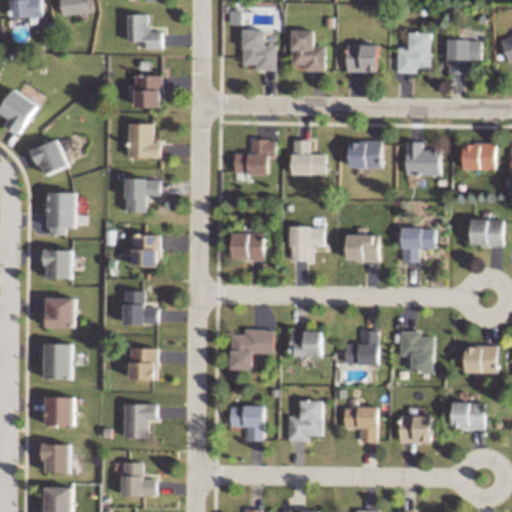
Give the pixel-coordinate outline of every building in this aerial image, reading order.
[(11,0),(12,16),(43,16),(41,0),(11,0)] [(62,0),(64,14),(92,11),(91,0),(62,0)] [(147,40),(147,48),(163,48),(163,30),(150,30),(150,13),(129,13),(129,40),(147,40)] [(277,44),(266,44),(266,29),(244,28),(243,64),(257,64),(257,68),(277,69),(277,44)] [(325,70),(325,45),(315,45),(315,30),(293,30),(293,64),(306,65),(306,70),(325,70)] [(432,32),(410,31),(409,46),(398,46),(397,71),(418,72),(418,67),(431,67),(432,32)] [(511,35),(501,39),(510,62),(511,61),(511,35)] [(465,73),(465,59),(482,59),(482,39),(449,38),(448,73),(465,73)] [(348,70),(379,71),(379,44),(348,43),(348,70)] [(162,74),(136,75),(137,106),(163,105),(162,74)] [(0,109),(0,114),(9,121),(6,125),(19,133),(39,104),(15,88),(0,109)] [(162,141),(154,141),(155,123),(130,122),(129,157),(162,157),(162,141)] [(70,165),(58,138),(48,143),(46,136),(31,143),(45,175),(70,165)] [(269,173),(270,155),(277,156),(277,138),(253,138),(253,152),(236,152),(236,172),(269,173)] [(294,173),(327,173),(327,152),(311,152),(311,139),(294,139),(294,173)] [(383,167),(383,141),(352,140),(351,166),(383,167)] [(407,174),(440,174),(440,149),(423,149),(423,141),(407,141),(407,174)] [(496,169),(496,143),(465,143),(465,168),(496,169)] [(147,211),(147,195),(162,195),(161,179),(153,179),(153,177),(127,177),(128,211),(147,211)] [(77,192),(49,192),(48,233),(66,233),(66,227),(77,227),(77,192)] [(503,245),(503,218),(472,218),(472,245),(503,245)] [(325,226),(292,226),(291,259),(309,259),(309,246),(325,246),(325,226)] [(435,247),(436,227),(403,227),(402,261),(419,261),(419,247),(435,247)] [(234,258),(265,258),(265,232),(234,232),(234,258)] [(348,259),(379,260),(380,234),(349,233),(348,259)] [(161,234),(134,234),(134,265),(161,265),(161,234)] [(73,249),(46,248),(45,277),(73,277),(73,249)] [(127,323),(160,323),(160,306),(147,306),(147,290),(127,289),(127,323)] [(77,297),(47,296),(47,326),(77,326),(77,297)] [(276,328),(246,328),(246,333),(233,333),(232,368),(254,368),(254,352),(275,353),(276,328)] [(323,356),(323,329),(293,328),(292,355),(323,356)] [(380,330),(364,330),(363,343),(347,343),(347,363),(380,363),(380,330)] [(435,336),(421,335),(421,330),(402,330),(401,355),(413,355),(413,370),(434,370),(435,336)] [(47,378),(73,378),(74,342),(47,342),(47,378)] [(466,371),(498,372),(498,345),(467,345),(466,371)] [(133,378),(159,378),(160,347),(133,346),(133,378)] [(75,425),(76,396),(47,395),(46,424),(75,425)] [(290,414),(290,439),(310,439),(310,435),(323,435),(323,400),(301,399),(301,415),(290,414)] [(486,428),(486,402),(455,401),(454,428),(486,428)] [(159,403),(126,403),(126,437),(151,437),(151,419),(159,419),(159,403)] [(265,405),(232,405),(232,425),(248,426),(248,439),(265,439),(265,405)] [(380,440),(379,406),(346,407),(346,427),(362,426),(362,440),(380,440)] [(433,415),(402,414),(401,441),(433,442),(433,415)] [(71,442),(45,443),(45,472),(71,472),(71,442)] [(124,495),(158,495),(158,478),(144,478),(144,461),(124,461),(124,495)] [(73,511),(73,486),(43,486),(43,509),(46,509),(46,511),(73,511)]
